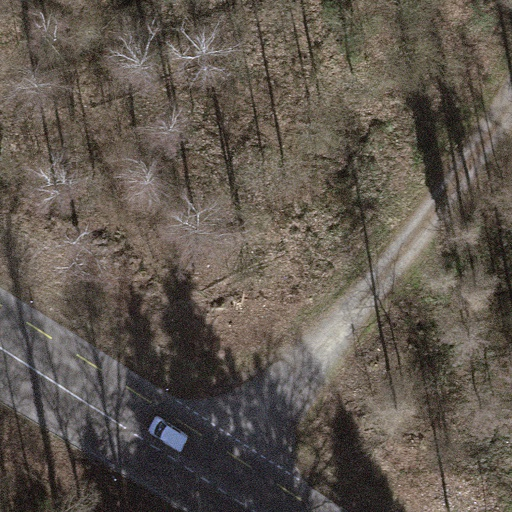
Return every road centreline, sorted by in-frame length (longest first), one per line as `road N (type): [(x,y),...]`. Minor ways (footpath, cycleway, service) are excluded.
road 1 (track): [(221,483),(511,106)]
road 2 (secondary): [(266,511),(0,341)]
